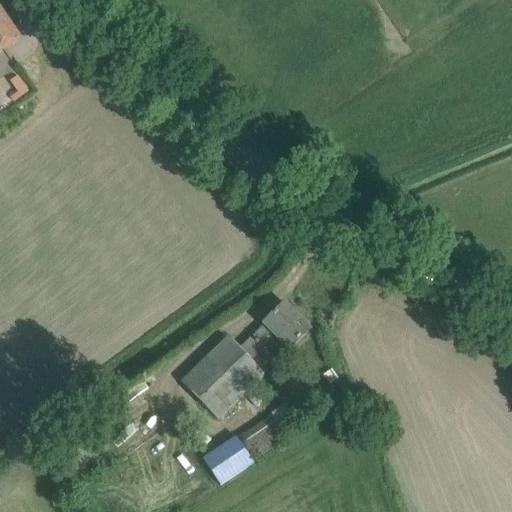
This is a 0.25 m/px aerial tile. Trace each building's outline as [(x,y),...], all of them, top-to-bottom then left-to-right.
[(0,51),(3,49),(20,38),(0,9),(0,51)] [(289,350),(295,344),(309,330),(284,304),(264,324),(265,324),(239,349),(227,337),(181,382),(218,419),(276,363),(261,348),(275,335),(289,350)] [(335,392),(330,385),(321,374),(272,412),(283,430),(335,392)] [(272,414),(240,436),(255,459),(288,437),(272,414)] [(222,486),(254,463),(235,435),(203,458),(222,486)]
